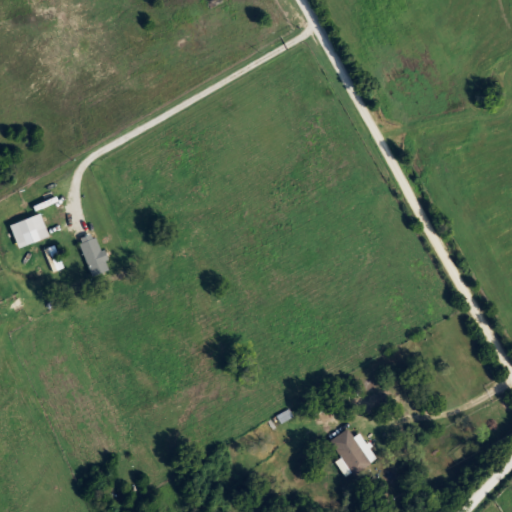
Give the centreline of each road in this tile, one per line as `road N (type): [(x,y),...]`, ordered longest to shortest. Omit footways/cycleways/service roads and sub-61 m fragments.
road 1 (residential): [(511,373),(300,0)]
road 2 (residential): [(352,417),(443,410),(511,375)]
